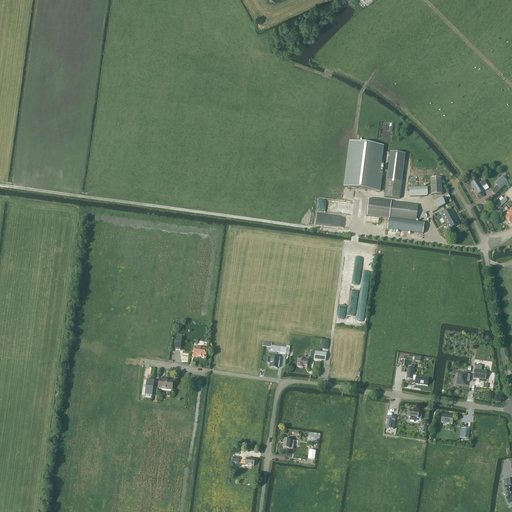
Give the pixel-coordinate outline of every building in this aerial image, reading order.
[(349,142),(343,187),(345,187),(381,192),(383,174),(381,173),(384,146),(351,142),(349,142)] [(406,154),(390,152),(384,197),(400,199),(406,154)] [(502,178),(495,185),(500,190),(507,183),(502,178)] [(431,183),(431,195),(442,195),(441,183),(441,179),(431,179),(431,183)] [(478,181),(471,185),(478,195),(484,191),(483,188),(487,185),(484,181),(480,183),(478,181)] [(410,196),(427,196),(427,187),(410,188),(410,196)] [(441,198),(434,203),(437,210),(445,205),(443,202),(448,199),(450,203),(452,201),(450,198),(448,194),(441,198)] [(499,209),(507,201),(505,198),(497,207),(499,209)] [(367,216),(389,219),(416,222),(418,205),(391,202),(369,199),(367,216)] [(446,212),(440,215),(446,226),(447,226),(449,230),(459,225),(450,208),(445,211),(446,212)] [(511,208),(503,217),(511,225),(511,208)] [(389,219),(388,230),(434,236),(435,225),(434,225),(434,222),(429,221),(428,224),(389,219)] [(89,345),(89,344),(88,343),(87,342),(86,341),(85,340),(84,340),(82,340),(81,341),(80,341),(79,343),(79,344),(79,345),(79,347),(80,348),(82,349),(83,350),(84,350),(85,350),(87,349),(88,347),(89,346),(89,345)] [(263,342),(263,347),(271,348),(271,352),(286,354),(287,348),(271,346),(272,344),(263,342)] [(206,359),(208,348),(195,346),(194,357),(206,359)] [(315,352),(314,360),(325,362),(326,353),(323,353),(315,352)] [(278,369),(279,358),(271,357),(270,368),(278,369)] [(307,368),(308,361),(298,360),(297,367),(303,368),(307,368)] [(408,367),(406,380),(413,380),(416,380),(415,384),(428,386),(428,379),(416,377),(413,377),(414,374),(414,368),(408,367)] [(475,370),(474,378),(485,380),(486,372),(475,370)] [(458,372),(456,385),(466,386),(467,382),(469,382),(470,375),(468,374),(468,373),(458,372)] [(172,391),(174,381),(160,379),(158,389),(172,391)] [(147,380),(145,395),(153,396),(155,381),(152,381),(147,380)] [(410,411),(409,418),(410,418),(415,419),(421,420),(422,413),(419,413),(419,412),(410,411)] [(452,425),(453,417),(442,415),(441,423),(452,425)] [(394,429),(395,417),(388,416),(386,428),(394,429)] [(462,428),(461,438),(469,439),(470,429),(462,428)] [(293,449),(294,441),(290,441),(284,440),(283,448),(293,449)]
